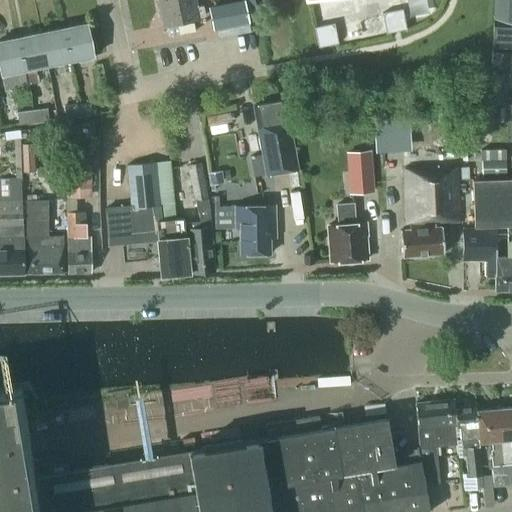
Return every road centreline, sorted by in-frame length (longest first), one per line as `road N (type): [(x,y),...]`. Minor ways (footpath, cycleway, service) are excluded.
road 1 (tertiary): [(0,300),(351,293),(395,303)]
road 2 (residential): [(511,373),(413,375),(399,344),(395,303)]
road 3 (residential): [(128,91),(263,64)]
